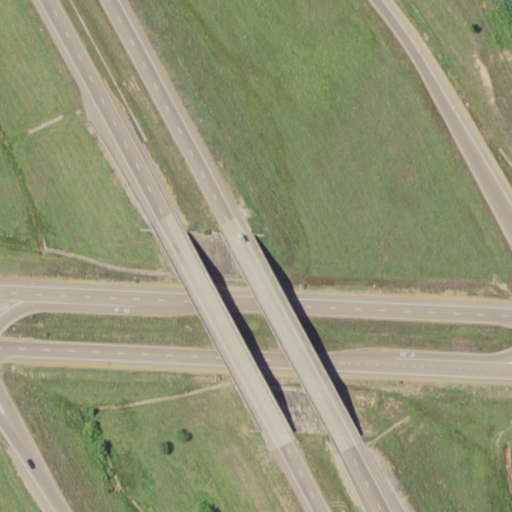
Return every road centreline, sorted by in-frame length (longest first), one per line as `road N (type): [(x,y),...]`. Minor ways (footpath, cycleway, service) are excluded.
road 1 (secondary): [(0,340),(386,359)]
road 2 (secondary): [(511,308),(154,294)]
road 3 (motorway): [(42,0),(170,233)]
road 4 (motorway): [(511,219),(438,89),(375,0)]
road 5 (motorway): [(343,439),(219,215)]
road 6 (motorway): [(219,215),(100,0)]
road 7 (motorway): [(170,233),(275,433)]
road 8 (motorway): [(0,390),(66,511)]
